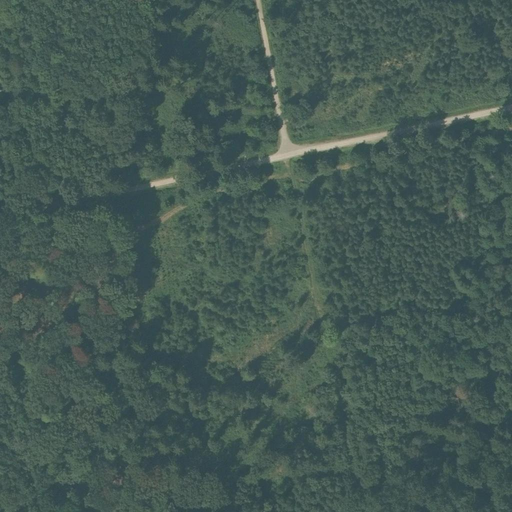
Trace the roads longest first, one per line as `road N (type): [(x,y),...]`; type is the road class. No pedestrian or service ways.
road 1 (track): [(39,205),(511,103)]
road 2 (track): [(10,0),(20,117),(39,205)]
road 3 (track): [(258,0),(289,151)]
